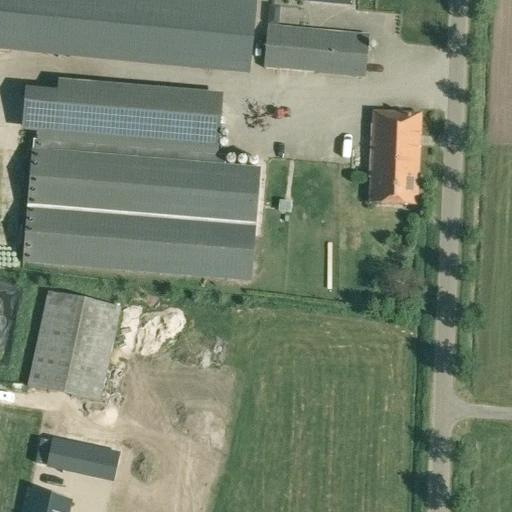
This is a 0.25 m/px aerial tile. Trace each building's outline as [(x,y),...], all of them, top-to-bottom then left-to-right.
[(210,0),(0,0),(0,46),(206,63),(210,0)] [(269,17),(268,27),(279,28),(280,18),(269,17)] [(218,43),(248,44),(248,24),(219,23),(218,43)] [(365,76),(368,35),(279,28),(268,27),(264,68),(365,76)] [(189,153),(193,105),(101,97),(96,146),(189,153)] [(416,207),(420,116),(374,114),(370,205),(416,207)] [(258,170),(225,167),(225,156),(189,153),(96,146),(33,140),(32,151),(34,151),(25,263),(248,281),(258,170)] [(142,426),(113,417),(83,511),(172,511),(196,436),(144,420),(142,426)] [(71,446),(54,442),(49,466),(66,470),(71,446)] [(70,511),(72,508),(33,496),(27,511),(70,511)]
